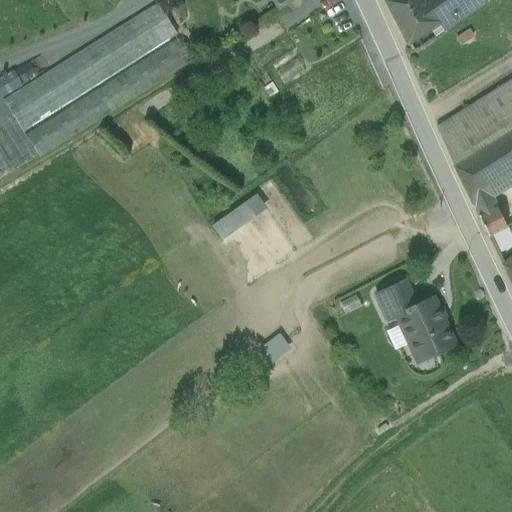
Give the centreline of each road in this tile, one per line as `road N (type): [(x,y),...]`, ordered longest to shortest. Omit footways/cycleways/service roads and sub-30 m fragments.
road 1 (residential): [(365,0),(511,316)]
road 2 (track): [(511,371),(434,416),(330,511)]
